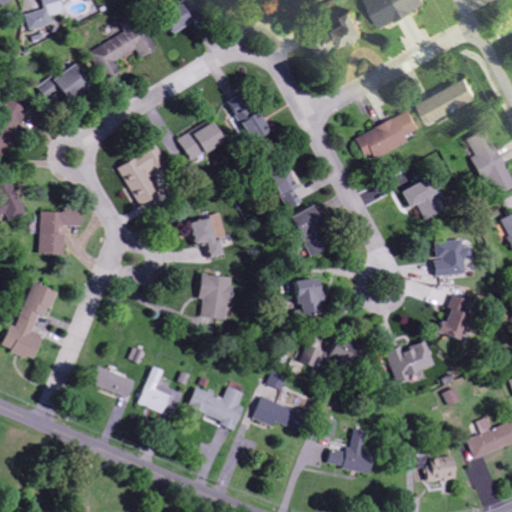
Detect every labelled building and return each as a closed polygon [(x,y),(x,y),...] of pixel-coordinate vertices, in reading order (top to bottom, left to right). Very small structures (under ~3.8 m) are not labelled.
[(24,31),(47,26),(45,16),(58,13),(56,2),(65,0),(35,0),(38,11),(20,15),(24,31)] [(178,0),(154,18),(168,36),(196,16),(184,0),(178,0)] [(360,0),(373,27),(421,6),(418,0),(360,0)] [(301,31),(313,57),(357,36),(346,10),(334,16),(337,23),(320,30),(317,24),(301,31)] [(121,34),(84,54),(99,81),(115,73),(109,63),(131,51),(135,60),(151,51),(133,19),(117,27),(121,34)] [(83,87),(67,65),(34,90),(43,101),(50,95),(58,106),(83,87)] [(413,103),(423,124),(474,101),(464,79),(413,103)] [(225,109),(242,144),(264,134),(247,99),(225,109)] [(0,152),(21,111),(0,100),(0,152)] [(400,146),(397,139),(416,130),(407,112),(349,138),(361,164),(400,146)] [(174,139),(183,161),(218,148),(209,125),(174,139)] [(509,187),(479,130),(458,141),(488,199),(509,187)] [(154,196),(146,181),(165,170),(152,146),(112,169),(134,207),(154,196)] [(282,211),(299,201),(278,164),(261,174),(282,211)] [(0,217),(2,223),(21,215),(5,177),(0,178),(0,217)] [(403,215),(414,211),(417,221),(437,213),(425,180),(394,191),(403,215)] [(283,220),(306,259),(326,247),(303,208),(283,220)] [(34,211),(33,256),(56,257),(57,227),(74,228),(75,212),(34,211)] [(511,212),(494,222),(511,256),(511,212)] [(188,248),(199,245),(203,260),(219,256),(215,240),(221,239),(215,216),(181,224),(188,248)] [(458,274),(457,260),(462,260),(461,241),(425,245),(428,278),(458,274)] [(191,319),(222,323),(226,280),(195,276),(191,319)] [(288,312),(313,310),(311,281),(286,283),(288,312)] [(36,337),(27,333),(33,315),(42,318),(50,292),(25,285),(11,329),(2,326),(0,332),(0,352),(28,361),(36,337)] [(462,317),(441,307),(428,333),(448,344),(462,317)] [(348,378),(358,350),(328,338),(322,354),(306,348),(301,360),(348,378)] [(380,352),(388,382),(428,371),(419,341),(380,352)] [(120,400),(128,384),(92,367),(85,383),(120,400)] [(134,405),(172,417),(178,394),(154,387),(159,372),(145,368),(134,405)] [(229,431),(238,409),(233,407),(238,395),(222,388),(217,400),(190,388),(180,411),(229,431)] [(247,422),(294,435),(300,414),(252,401),(247,422)] [(328,440),(332,424),(316,419),(312,435),(328,440)] [(511,444),(511,427),(510,423),(461,439),(468,460),(511,444)] [(321,468),(364,476),(368,454),(360,453),(363,433),(347,431),(343,454),(325,451),(321,468)] [(414,452),(416,484),(448,482),(447,458),(426,459),(425,451),(414,452)]
